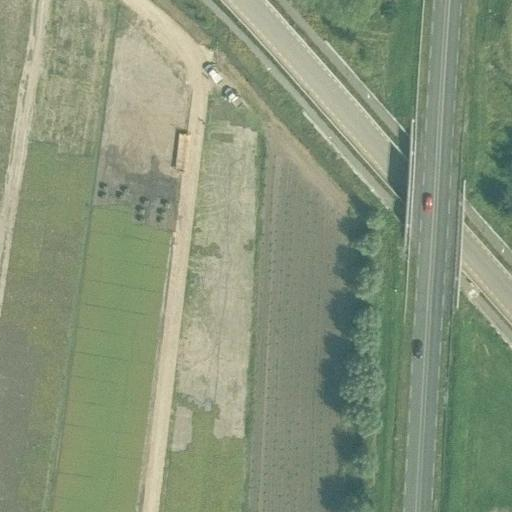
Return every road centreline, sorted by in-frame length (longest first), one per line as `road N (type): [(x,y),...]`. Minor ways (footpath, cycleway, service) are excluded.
road 1 (track): [(134,0),(204,63),(151,511)]
road 2 (secondary): [(417,511),(448,0)]
road 3 (tertiary): [(511,298),(241,0)]
